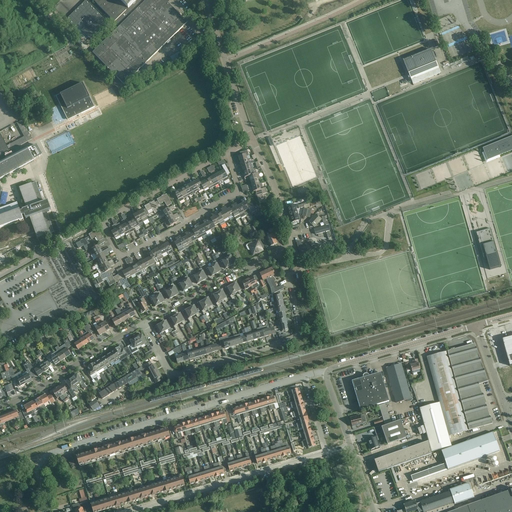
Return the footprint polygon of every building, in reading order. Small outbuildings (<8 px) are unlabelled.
[(92,0),(114,23),(115,22),(118,25),(127,16),(129,18),(93,53),(124,85),(187,23),(164,0),(146,0),(146,1),(144,0),(92,0)] [(176,11),(180,14),(182,13),(183,14),(190,7),(185,2),(176,11)] [(432,54),(431,50),(403,61),(408,74),(411,81),(413,84),(425,79),(423,76),(427,74),(428,78),(440,73),(439,70),(435,59),(437,58),(435,53),(432,54)] [(81,114),(95,107),(83,83),(56,97),(67,120),(70,119),(72,118),(78,114),(78,115),(81,113),(81,114)] [(26,128),(22,121),(17,123),(24,137),(7,146),(0,133),(0,156),(9,152),(10,152),(32,139),(26,128)] [(487,160),(511,150),(511,136),(482,148),(487,160)] [(0,228),(19,221),(20,222),(24,221),(23,220),(30,218),(37,238),(54,232),(47,213),(49,212),(49,211),(51,210),(48,201),(46,201),(45,200),(43,201),(36,182),(19,188),(27,208),(20,211),(17,202),(0,208),(0,195),(0,196),(1,190),(0,186),(0,178),(33,161),(33,160),(42,155),(36,145),(28,150),(26,147),(0,160),(0,228)] [(240,162),(247,160),(246,157),(249,156),(247,151),(240,153),(241,156),(238,157),(240,162)] [(227,175),(229,174),(225,165),(220,168),(222,171),(219,173),(224,182),(229,179),(227,175)] [(253,169),(251,170),(243,172),(245,178),(249,177),(249,176),(252,175),(257,174),(256,172),(254,172),(253,169)] [(219,173),(214,176),(218,183),(220,185),(224,183),(224,182),(219,173)] [(258,179),(260,179),(258,173),(257,174),(252,175),(249,176),(249,177),(245,178),(244,178),(245,180),(249,179),(250,182),(258,179)] [(214,176),(210,178),(213,185),(218,183),(214,176)] [(210,178),(205,181),(209,188),(210,189),(214,187),(213,185),(210,178)] [(247,188),(252,187),(259,184),(258,179),(250,182),(251,185),(247,186),(247,188)] [(194,183),(198,191),(199,192),(203,189),(202,187),(200,184),(198,180),(194,183)] [(205,181),(200,184),(202,187),(203,189),(204,190),(209,188),(205,181)] [(189,185),(194,195),(196,194),(195,193),(198,191),(194,183),(189,185)] [(261,190),(263,189),(262,184),(259,184),(252,187),(247,188),(248,190),(252,189),(253,192),(255,191),(261,190)] [(184,188),(189,196),(192,195),(192,196),(194,195),(189,185),(184,188)] [(179,190),(184,199),(189,196),(184,188),(179,190)] [(266,188),(263,189),(261,190),(255,191),(258,202),(259,202),(264,200),(262,195),(267,193),(266,188)] [(184,200),(184,199),(179,190),(175,193),(179,199),(178,200),(180,202),(184,200)] [(155,203),(158,208),(161,207),(160,205),(164,202),(167,207),(172,204),(166,194),(157,200),(158,201),(155,203)] [(310,204),(313,203),(313,201),(311,201),(311,200),(313,200),(313,196),(305,198),(307,203),(307,205),(310,204)] [(240,206),(244,212),(248,210),(249,210),(246,205),(243,200),(241,201),(242,204),(240,206)] [(158,208),(155,203),(154,201),(144,206),(146,209),(143,210),(146,216),(149,214),(147,211),(152,209),(154,214),(159,211),(158,208)] [(251,203),(246,205),(249,210),(248,210),(251,215),(261,210),(258,205),(254,207),(251,203)] [(246,216),(244,212),(240,206),(238,207),(236,204),(234,205),(240,217),(241,218),(246,216)] [(240,217),(234,205),(231,207),(233,209),(231,211),(233,216),(234,218),(234,217),(236,220),(240,217)] [(291,223),(300,221),(295,205),(286,208),(291,223)] [(223,209),(229,218),(233,216),(231,211),(230,209),(227,210),(226,207),(223,209)] [(165,217),(172,213),(169,208),(159,214),(161,216),(163,214),(165,217)] [(229,218),(223,209),(221,210),(223,213),(220,214),(224,221),(229,218)] [(304,209),(302,216),(310,218),(311,214),(311,211),(304,209)] [(138,213),(143,222),(148,220),(146,216),(143,210),(138,213)] [(143,222),(138,213),(133,216),(133,215),(134,218),(135,219),(137,222),(139,225),(143,222)] [(164,223),(174,218),(172,213),(165,217),(166,219),(163,221),(164,223)] [(225,223),(224,221),(220,214),(218,215),(216,213),(214,214),(219,223),(221,226),(225,223)] [(219,223),(214,214),(212,215),(213,218),(211,219),(212,221),(211,221),(211,222),(212,221),(215,226),(219,223)] [(316,214),(308,222),(314,228),(322,220),(316,214)] [(174,218),(164,223),(167,228),(177,223),(174,218)] [(130,222),(135,230),(135,231),(140,228),(139,225),(137,222),(135,219),(130,222)] [(205,221),(211,230),(215,228),(215,226),(212,221),(211,222),(211,221),(209,222),(208,220),(205,221)] [(211,230),(205,221),(203,222),(205,225),(202,226),(206,233),(211,230)] [(126,224),(130,233),(135,230),(130,222),(126,224)] [(114,225),(116,229),(120,236),(125,234),(121,227),(119,224),(116,225),(116,224),(114,225)] [(121,227),(125,234),(125,235),(128,234),(129,235),(131,234),(130,233),(126,224),(121,227)] [(120,236),(116,229),(114,225),(112,226),(114,230),(111,232),(115,239),(120,236)] [(207,235),(206,233),(202,226),(200,228),(198,225),(196,226),(202,237),(207,235)] [(202,237),(196,226),(193,227),(195,230),(193,231),(194,233),(196,238),(197,240),(202,237)] [(254,226),(250,227),(254,236),(256,240),(260,238),(254,226)] [(316,235),(330,231),(328,226),(314,230),(316,235)] [(268,230),(270,236),(267,237),(271,247),(277,244),(273,235),(278,233),(276,227),(268,230)] [(100,245),(103,243),(105,242),(104,239),(98,229),(89,235),(91,240),(96,237),(99,242),(98,242),(100,245)] [(501,267),(490,229),(479,232),(487,259),(486,259),(490,270),(501,267)] [(188,233),(193,242),(197,240),(196,238),(194,233),(191,234),(190,232),(188,233)] [(193,242),(188,233),(185,234),(187,237),(184,238),(189,247),(194,245),(193,242)] [(89,244),(91,243),(88,237),(76,244),(79,249),(83,246),(86,251),(91,248),(89,244)] [(189,247),(184,238),(182,240),(180,237),(178,238),(184,250),(189,247)] [(184,250),(178,238),(176,239),(177,242),(175,244),(180,253),(184,250)] [(321,250),(319,248),(321,246),(318,244),(317,245),(311,239),(308,242),(318,253),(321,250)] [(262,251),(260,246),(258,242),(253,244),(252,242),(246,245),(246,246),(248,250),(249,250),(251,250),(253,255),(262,251)] [(103,243),(100,245),(92,249),(89,250),(92,255),(94,254),(101,250),(100,247),(104,245),(103,243)] [(163,246),(167,253),(168,255),(175,252),(171,245),(170,243),(168,244),(168,243),(163,246)] [(158,248),(162,255),(167,253),(163,246),(158,248)] [(154,251),(159,261),(164,258),(162,255),(158,248),(154,251)] [(97,259),(108,253),(107,251),(103,253),(101,250),(94,254),(97,259)] [(159,261),(154,251),(149,254),(149,253),(148,253),(151,258),(151,257),(153,260),(154,263),(159,261)] [(108,253),(97,259),(100,264),(106,260),(105,257),(109,255),(108,253)] [(146,260),(150,266),(151,268),(156,266),(154,263),(153,260),(151,257),(151,258),(148,253),(147,254),(149,258),(146,260)] [(226,259),(230,266),(233,265),(233,264),(235,263),(231,256),(230,254),(227,255),(229,258),(226,259)] [(141,262),(145,269),(150,266),(146,260),(143,261),(141,257),(139,258),(141,262)] [(141,262),(139,258),(137,259),(139,263),(137,265),(141,273),(144,272),(144,273),(146,272),(145,269),(141,262)] [(230,266),(226,259),(223,261),(222,258),(219,259),(221,262),(224,269),(226,268),(230,266)] [(100,270),(113,262),(112,260),(108,262),(106,260),(100,264),(97,265),(100,270)] [(210,264),(216,274),(219,272),(221,271),(217,264),(216,261),(210,264)] [(113,262),(100,270),(102,274),(105,273),(109,271),(112,269),(111,267),(114,265),(113,262)] [(130,263),(137,276),(137,277),(142,274),(141,273),(137,265),(134,266),(132,262),(130,263)] [(137,276),(130,263),(128,264),(130,269),(127,270),(131,277),(132,279),(137,276)] [(216,274),(210,264),(210,263),(209,264),(211,267),(209,268),(208,266),(205,267),(207,270),(210,276),(212,275),(212,276),(216,274)] [(131,277),(127,270),(124,272),(122,267),(120,269),(122,273),(122,274),(123,273),(126,280),(126,279),(131,277)] [(266,271),(276,293),(285,288),(283,285),(277,288),(272,276),(275,275),(272,268),(266,271)] [(198,274),(202,282),(205,280),(205,279),(207,278),(203,272),(202,269),(199,270),(201,273),(198,274)] [(113,278),(109,271),(105,273),(102,274),(99,276),(100,277),(96,279),(99,284),(106,280),(109,286),(116,283),(114,280),(113,279),(114,278),(113,278)] [(276,293),(266,271),(260,274),(263,281),(266,279),(271,289),(270,293),(271,295),(276,293)] [(122,273),(113,278),(114,278),(113,279),(114,280),(116,283),(117,282),(120,287),(124,285),(126,289),(130,287),(126,279),(126,280),(123,273),(122,274),(122,273)] [(202,282),(198,274),(195,276),(194,273),(191,274),(193,277),(196,284),(198,283),(198,284),(202,282)] [(154,278),(158,284),(160,289),(163,288),(157,277),(154,278)] [(184,282),(188,289),(191,287),(193,286),(189,279),(187,277),(185,278),(187,280),(184,282)] [(252,289),(254,293),(255,294),(257,293),(255,288),(254,285),(257,284),(255,280),(254,280),(253,277),(247,280),(251,287),(252,289)] [(245,290),(251,287),(247,280),(242,283),(244,286),(243,286),(245,290)] [(188,289),(184,282),(181,284),(179,281),(177,282),(179,285),(182,291),(184,290),(184,291),(188,289)] [(146,296),(145,294),(140,284),(137,285),(139,289),(138,290),(142,298),(146,296)] [(170,290),(174,297),(177,295),(177,294),(178,293),(175,287),(173,284),(171,285),(173,288),(170,290)] [(231,286),(235,293),(238,292),(240,295),(242,293),(240,291),(241,291),(237,284),(235,285),(235,284),(231,286)] [(235,293),(231,286),(228,288),(228,289),(227,290),(230,296),(232,299),(234,298),(233,295),(235,293)] [(174,297),(170,290),(167,291),(165,288),(163,290),(165,292),(164,292),(168,299),(170,298),(170,299),(174,297)] [(273,303),(283,301),(282,295),(281,295),(280,291),(272,295),(273,303)] [(130,298),(126,292),(123,293),(124,295),(123,295),(122,295),(118,297),(120,299),(123,297),(126,302),(127,301),(127,300),(130,298)] [(154,295),(159,305),(163,303),(163,302),(164,301),(161,294),(161,295),(159,292),(157,293),(157,292),(153,293),(154,295)] [(217,294),(221,301),(224,300),(226,302),(228,301),(226,298),(227,298),(223,292),(221,293),(221,292),(217,294)] [(221,301),(217,294),(214,296),(212,297),(216,304),(218,307),(220,305),(218,303),(221,301)] [(159,305),(154,295),(149,297),(150,300),(154,307),(156,306),(159,305)] [(143,299),(142,300),(141,297),(132,302),(136,308),(139,307),(141,311),(141,313),(143,314),(144,313),(144,312),(148,310),(146,306),(147,305),(143,299)] [(203,301),(207,309),(210,307),(211,310),(214,309),(212,306),(209,299),(207,300),(207,299),(203,301)] [(207,309),(203,301),(200,303),(200,304),(198,305),(202,311),(204,314),(206,313),(204,310),(207,309)] [(130,311),(126,313),(129,319),(136,315),(130,303),(127,305),(130,311)] [(189,309),(193,316),(196,315),(197,317),(200,316),(198,313),(195,307),(193,308),(193,307),(189,309)] [(129,319),(126,313),(122,315),(119,309),(115,311),(119,317),(122,322),(129,319)] [(193,316),(189,309),(186,311),(186,312),(184,312),(188,319),(189,322),(192,320),(190,318),(193,316)] [(122,322),(119,317),(116,319),(112,313),(109,315),(115,326),(122,322)] [(175,317),(179,324),(182,322),(183,325),(186,324),(184,321),(181,314),(179,315),(175,317)] [(179,324),(175,317),(172,318),(172,319),(170,320),(174,327),(175,329),(178,328),(176,325),(179,324)] [(100,325),(105,333),(110,329),(106,322),(100,325)] [(161,324),(165,331),(168,330),(169,333),(172,331),(170,329),(167,322),(165,323),(164,322),(161,324)] [(266,326),(262,327),(265,337),(271,335),(269,329),(267,322),(265,322),(266,326)] [(165,331),(161,324),(157,326),(158,327),(156,328),(160,334),(161,337),(164,336),(162,333),(165,331)] [(265,337),(262,327),(261,324),(259,325),(260,328),(259,328),(260,331),(257,331),(257,332),(259,339),(265,337)] [(83,335),(89,343),(94,339),(91,334),(93,332),(89,325),(86,327),(84,329),(86,332),(83,335)] [(105,333),(100,325),(95,328),(99,336),(105,333)] [(254,340),(252,334),(250,327),(247,328),(249,333),(246,334),(248,342),(254,340)] [(89,343),(83,335),(79,329),(77,330),(81,336),(78,338),(80,341),(83,346),(89,343)] [(102,340),(113,334),(111,330),(100,337),(102,340)] [(239,334),(242,344),(248,342),(246,334),(244,330),(242,330),(243,333),(239,334)] [(242,344),(239,334),(234,336),(234,337),(237,346),(242,344)] [(148,341),(146,342),(142,335),(139,336),(137,337),(136,338),(140,345),(144,344),(145,346),(149,344),(148,341)] [(231,347),(228,338),(227,336),(219,339),(220,344),(222,350),(225,349),(231,347)] [(511,365),(511,336),(502,339),(509,366),(511,365)] [(228,338),(231,347),(237,346),(234,337),(228,338)] [(137,348),(141,346),(140,345),(136,338),(135,338),(133,339),(130,341),(132,344),(127,347),(132,354),(138,350),(137,348)] [(59,348),(66,358),(71,354),(67,349),(71,346),(67,339),(64,342),(65,344),(59,348)] [(83,346),(80,341),(74,344),(78,350),(83,346)] [(218,351),(221,350),(219,344),(216,345),(213,346),(213,344),(210,345),(212,353),(218,351)] [(187,354),(189,360),(190,360),(190,361),(195,360),(193,352),(191,346),(189,346),(188,347),(190,353),(187,354)] [(447,352),(468,431),(491,424),(484,404),(485,403),(482,394),(480,394),(477,384),(486,381),(474,346),(448,353),(448,352),(447,352),(447,351),(447,352)] [(66,358),(59,348),(58,347),(55,349),(57,351),(55,353),(60,362),(66,358)] [(127,356),(131,354),(126,348),(123,350),(121,351),(119,347),(117,349),(116,348),(115,349),(114,350),(114,351),(120,361),(121,360),(123,359),(124,359),(127,356)] [(183,362),(181,355),(180,350),(178,347),(172,350),(173,351),(174,353),(174,354),(178,353),(179,356),(176,357),(178,364),(183,362)] [(201,358),(201,357),(199,350),(193,352),(195,360),(201,358)] [(112,352),(108,354),(115,364),(116,366),(118,364),(121,362),(120,361),(114,351),(112,352)] [(448,436),(468,431),(447,352),(427,357),(439,403),(419,408),(421,414),(431,452),(451,446),(448,436)] [(60,362),(55,353),(54,353),(52,354),(53,354),(49,357),(50,358),(47,359),(51,365),(54,363),(55,365),(60,362)] [(112,366),(115,364),(108,354),(103,358),(109,367),(110,366),(109,364),(110,364),(112,366)] [(103,358),(98,361),(104,371),(107,369),(106,366),(107,366),(108,368),(109,367),(103,358)] [(38,364),(44,373),(49,369),(48,368),(51,366),(48,361),(42,365),(39,359),(36,361),(38,364)] [(412,372),(420,369),(418,363),(417,360),(412,361),(413,364),(410,365),(412,372)] [(44,373),(38,364),(35,366),(33,367),(28,361),(26,363),(26,364),(34,376),(37,374),(38,376),(44,373)] [(100,376),(102,378),(105,383),(107,382),(104,377),(102,374),(101,373),(104,371),(98,361),(94,363),(92,364),(99,374),(100,376)] [(161,381),(159,378),(161,377),(155,364),(153,365),(151,362),(145,365),(147,368),(148,368),(156,383),(161,381)] [(23,377),(26,383),(32,380),(31,378),(34,376),(26,364),(23,366),(28,374),(23,377)] [(92,364),(90,364),(90,365),(90,366),(87,367),(89,371),(88,372),(90,376),(93,380),(94,379),(96,382),(99,381),(97,378),(100,376),(99,374),(92,364)] [(396,403),(411,399),(401,364),(386,368),(396,403)] [(143,379),(141,375),(138,370),(132,373),(137,382),(143,379)] [(137,382),(132,373),(124,378),(127,384),(128,383),(130,387),(137,382)] [(360,410),(389,402),(380,373),(369,376),(369,375),(368,374),(366,374),(364,375),(363,376),(363,377),(363,378),(352,381),(360,410)] [(23,377),(21,374),(19,376),(14,375),(11,376),(13,382),(15,381),(19,388),(21,386),(26,383),(23,377)] [(84,383),(83,384),(77,374),(74,376),(72,377),(72,378),(71,378),(77,386),(80,384),(84,389),(87,387),(84,383)] [(71,378),(71,379),(70,378),(69,379),(69,380),(66,382),(71,389),(68,391),(73,399),(73,398),(75,401),(78,399),(76,397),(76,396),(74,392),(79,389),(77,386),(71,378)] [(127,384),(124,378),(118,382),(122,387),(127,384)] [(122,387),(118,382),(109,388),(112,393),(122,387)] [(65,394),(68,392),(63,384),(62,385),(61,384),(60,385),(60,386),(57,388),(66,402),(69,400),(67,397),(65,394)] [(64,403),(66,402),(57,388),(55,389),(54,389),(53,390),(53,391),(52,391),(57,399),(60,397),(62,400),(64,403)] [(112,393),(109,388),(104,391),(108,396),(112,393)] [(288,397),(300,394),(299,389),(291,391),(292,393),(287,394),(288,397)] [(108,396),(104,391),(99,394),(102,399),(108,396)] [(45,407),(55,402),(54,401),(51,394),(47,397),(46,395),(43,396),(40,397),(41,398),(40,398),(45,407)] [(269,397),(273,410),(274,412),(277,411),(276,409),(275,409),(274,404),(277,403),(275,396),(274,397),(273,397),(269,398),(269,397)] [(273,410),(269,397),(264,399),(267,406),(269,406),(270,411),(273,410)] [(40,410),(45,407),(40,398),(38,399),(37,399),(35,400),(35,401),(40,410)] [(89,406),(91,412),(100,410),(98,408),(100,407),(95,400),(88,404),(90,406),(89,406)] [(34,413),(40,410),(35,401),(32,402),(30,403),(30,404),(29,404),(34,413)] [(34,413),(29,404),(27,405),(24,406),(24,407),(25,410),(22,411),(25,418),(31,415),(36,423),(38,421),(34,413)] [(385,425),(391,423),(385,404),(379,406),(385,425)] [(239,407),(241,414),(243,414),(244,418),(245,423),(248,422),(247,418),(243,406),(239,407)] [(239,415),(241,414),(239,407),(234,409),(235,410),(233,410),(232,412),(233,414),(234,415),(236,415),(239,423),(241,422),(239,415)] [(293,415),(305,412),(304,407),(297,409),(297,411),(293,412),(293,415)] [(21,413),(18,414),(16,410),(13,412),(13,411),(11,412),(10,413),(14,422),(20,420),(21,420),(24,419),(21,413)] [(219,413),(221,420),(223,420),(224,423),(227,422),(226,419),(229,418),(228,414),(225,415),(224,412),(219,413)] [(305,412),(293,415),(294,417),(299,416),(300,421),(304,420),(303,419),(305,418),(305,417),(307,416),(306,412),(305,412)] [(5,415),(7,421),(10,420),(11,423),(12,423),(13,426),(15,425),(14,422),(10,413),(5,415)] [(218,427),(214,415),(209,416),(211,423),(214,422),(215,427),(218,427)] [(280,417),(280,416),(275,418),(277,422),(278,426),(283,424),(284,423),(282,416),(280,417)] [(297,427),(309,424),(308,422),(309,422),(307,416),(305,417),(305,418),(303,419),(304,420),(300,421),(301,423),(296,424),(297,427)] [(362,424),(362,423),(366,422),(364,416),(360,417),(360,416),(350,418),(352,427),(362,424)] [(208,429),(205,418),(200,419),(202,426),(204,425),(205,430),(208,429)] [(199,432),(195,421),(190,422),(192,429),(193,434),(199,432)] [(407,438),(401,421),(381,427),(387,445),(407,438)] [(189,435),(186,423),(180,425),(182,432),(185,431),(186,436),(189,435)] [(182,432),(180,425),(176,426),(176,428),(174,428),(174,430),(175,432),(176,433),(178,432),(180,438),(182,437),(181,433),(182,432)] [(376,435),(380,434),(382,439),(384,438),(380,426),(374,428),(376,435)] [(300,436),(312,433),(310,428),(303,430),(303,432),(299,433),(300,436)] [(424,428),(416,430),(419,441),(427,439),(424,428)] [(149,434),(152,443),(170,438),(168,429),(149,434)] [(234,431),(237,439),(243,437),(241,429),(234,431)] [(446,463),(448,470),(499,452),(493,433),(441,451),(446,463)] [(152,443),(149,434),(131,440),(134,449),(152,443)] [(378,436),(376,437),(367,440),(369,446),(370,449),(371,450),(371,449),(371,450),(375,448),(379,446),(377,441),(379,440),(378,436)] [(302,445),(314,442),(313,437),(305,439),(306,441),(301,442),(302,445)] [(283,443),(286,455),(291,454),(289,446),(286,447),(284,439),(282,440),(283,443)] [(134,449),(131,440),(128,441),(120,443),(113,445),(116,454),(134,449)] [(374,460),(378,472),(432,454),(428,442),(375,460),(374,460)] [(116,454),(113,445),(94,451),(97,460),(116,454)] [(263,449),(267,461),(272,460),(270,452),(268,448),(266,449),(265,445),(263,446),(264,449),(263,449)] [(281,457),(279,449),(277,450),(276,446),(273,446),(277,458),(281,457)] [(178,456),(184,454),(181,447),(175,448),(178,456)] [(97,460),(94,451),(76,456),(79,466),(97,460)] [(262,463),(260,455),(258,456),(256,451),(254,452),(257,464),(262,463)] [(246,467),(244,459),(243,459),(242,455),(236,456),(238,461),(241,468),(246,467)] [(238,461),(234,462),(233,457),(231,458),(235,470),(241,468),(238,461)] [(216,464),(219,476),(224,474),(224,473),(226,472),(225,466),(222,467),(221,462),(216,464)] [(446,463),(411,476),(413,482),(448,470),(446,463)] [(214,477),(212,470),(210,470),(209,466),(206,467),(210,479),(214,477)] [(195,483),(193,476),(191,476),(190,472),(192,471),(190,467),(187,468),(188,472),(187,473),(190,485),(195,483)] [(205,480),(203,473),(200,473),(199,469),(196,470),(200,482),(205,480)] [(225,475),(198,482),(199,485),(226,478),(225,475)] [(164,483),(167,492),(185,486),(182,477),(164,483)] [(146,488),(149,497),(167,492),(164,483),(146,488)] [(451,511),(455,511),(453,505),(474,498),(469,483),(448,491),(449,493),(420,503),(417,504),(415,501),(404,505),(405,510),(398,511),(410,511),(417,510),(418,511),(421,511),(423,511),(451,511)] [(128,494),(130,503),(149,497),(146,488),(128,494)] [(511,511),(511,489),(455,511),(451,511),(511,511)] [(109,499),(112,508),(130,503),(128,494),(109,499)] [(99,511),(112,508),(109,499),(91,505),(93,511),(99,511)]
